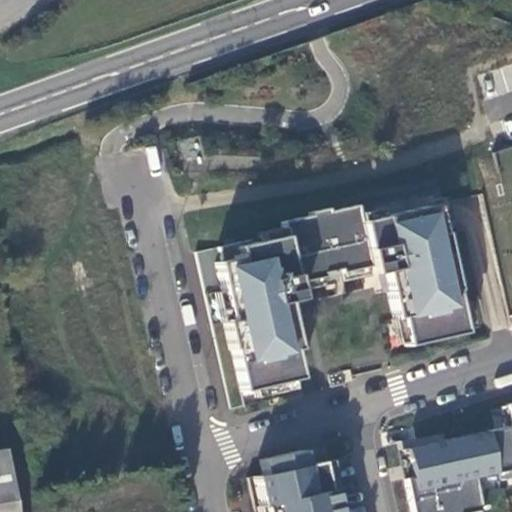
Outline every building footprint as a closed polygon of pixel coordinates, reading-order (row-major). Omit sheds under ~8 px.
[(252,238),(220,245),(223,259),(217,260),(230,317),(225,318),(232,348),(234,348),(243,390),(302,377),(296,349),(301,348),(294,319),(290,300),(296,298),(302,297),(298,282),(328,276),(327,272),(343,268),(344,272),(373,265),(375,273),(381,272),(386,270),(390,290),(397,319),(402,317),(408,345),(467,332),(458,290),(460,290),(447,231),(445,232),(438,203),(363,220),(359,204),(331,210),(330,206),(312,211),(313,214),(284,220),(287,234),(253,241),(252,238)] [(386,270),(381,272),(385,291),(390,290),(386,270)] [(300,318),(296,298),(290,300),(294,319),(300,318)] [(511,402),(501,405),(507,430),(437,443),(435,435),(397,442),(399,451),(408,449),(415,477),(403,479),(410,511),(483,511),(479,491),(511,485),(511,402)] [(302,464),(299,448),(258,457),(261,472),(251,474),(260,511),(334,511),(329,488),(324,489),(320,471),(305,474),(302,464)] [(0,452),(0,511),(14,511),(5,451),(0,452)] [(328,458),(302,464),(305,474),(320,471),(330,468),(328,458)]
